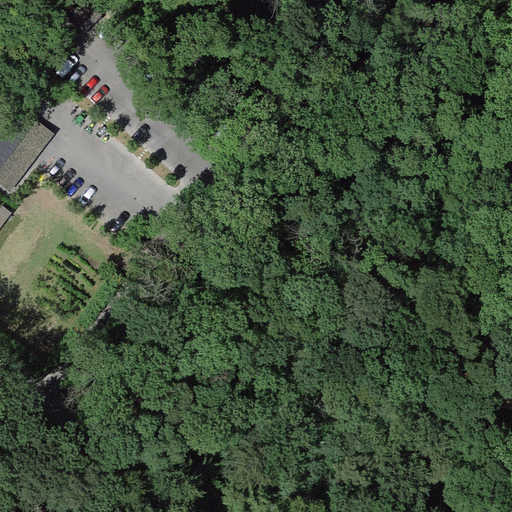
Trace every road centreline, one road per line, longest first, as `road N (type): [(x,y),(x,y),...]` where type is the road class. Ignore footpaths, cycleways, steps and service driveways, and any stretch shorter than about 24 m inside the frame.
road 1 (unknown): [(167,238),(174,180),(89,42)]
road 2 (unknown): [(37,401),(167,238)]
road 3 (unknown): [(35,115),(167,238)]
